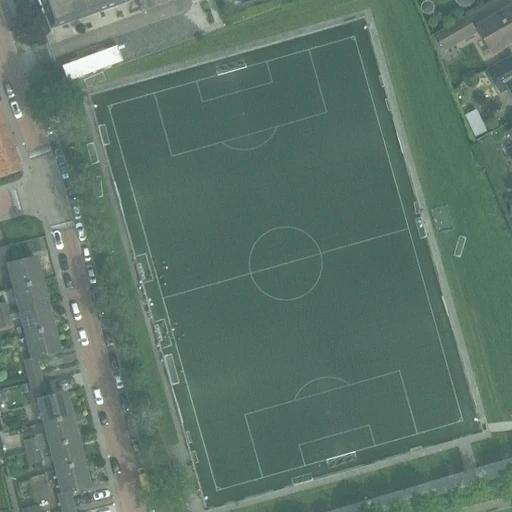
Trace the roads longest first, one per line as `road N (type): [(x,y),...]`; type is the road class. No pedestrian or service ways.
road 1 (residential): [(139,511),(92,309),(49,189)]
road 2 (residential): [(49,189),(0,47)]
